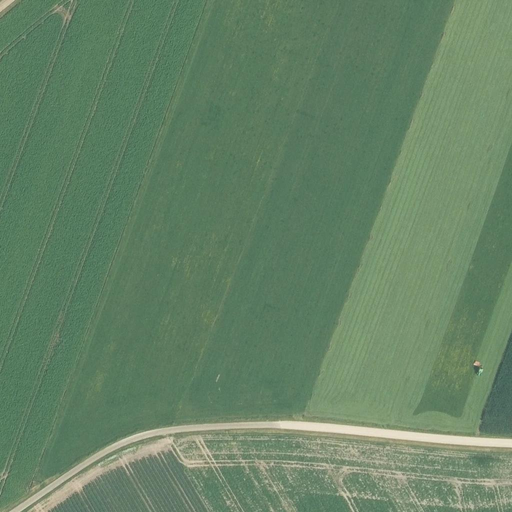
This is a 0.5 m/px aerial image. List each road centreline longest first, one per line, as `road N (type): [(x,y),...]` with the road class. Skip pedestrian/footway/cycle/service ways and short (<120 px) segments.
road 1 (unclassified): [(13,511),(110,449),(169,430),(280,425)]
road 2 (track): [(280,425),(511,444)]
